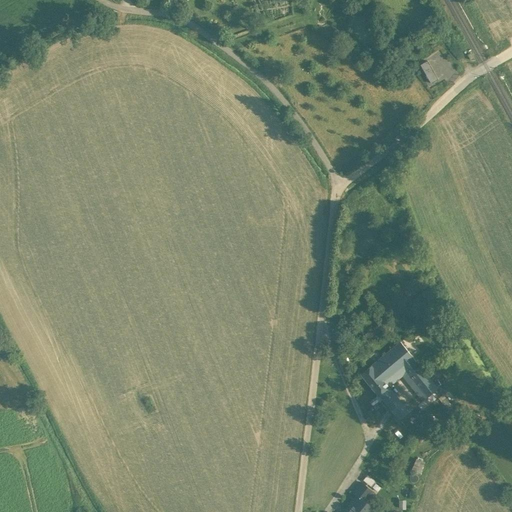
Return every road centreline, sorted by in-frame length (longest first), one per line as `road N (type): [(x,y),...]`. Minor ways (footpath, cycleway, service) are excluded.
road 1 (unclassified): [(298,511),(340,185)]
road 2 (unclassified): [(104,0),(185,20),(250,68),(340,185)]
road 3 (unclassified): [(340,185),(511,50)]
